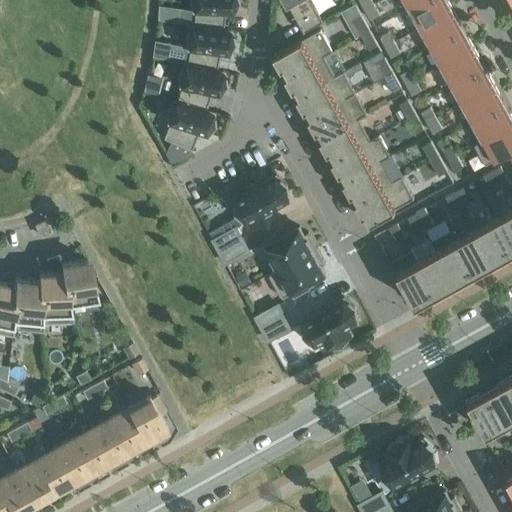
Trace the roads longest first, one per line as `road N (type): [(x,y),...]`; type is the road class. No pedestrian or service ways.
road 1 (residential): [(255,78),(420,365)]
road 2 (tertiary): [(146,511),(420,365)]
road 3 (residential): [(420,365),(501,511)]
road 4 (residential): [(255,78),(244,134),(184,175)]
